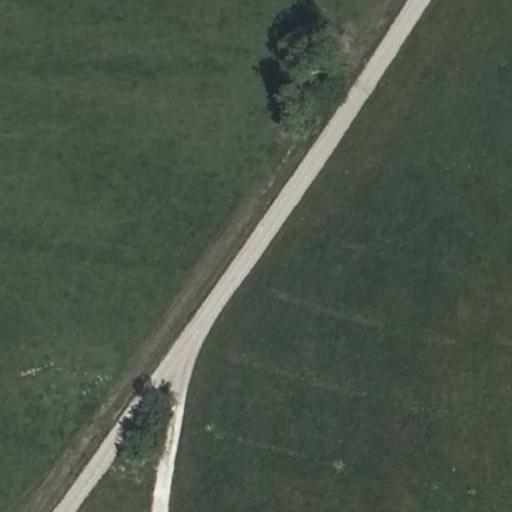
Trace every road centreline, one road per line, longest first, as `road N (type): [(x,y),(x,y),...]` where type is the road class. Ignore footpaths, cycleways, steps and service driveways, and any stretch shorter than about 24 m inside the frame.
road 1 (track): [(421,0),(190,367),(73,511)]
road 2 (track): [(190,367),(162,511)]
